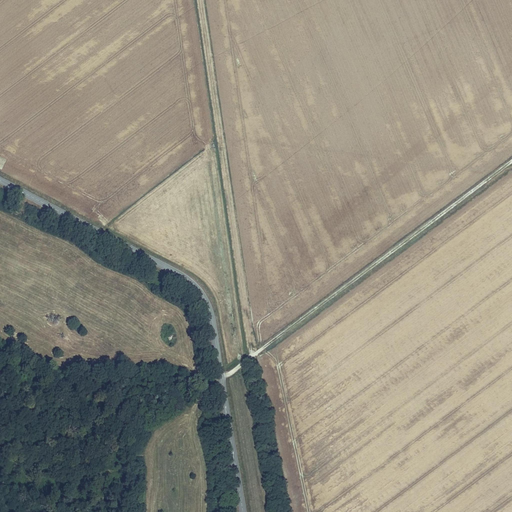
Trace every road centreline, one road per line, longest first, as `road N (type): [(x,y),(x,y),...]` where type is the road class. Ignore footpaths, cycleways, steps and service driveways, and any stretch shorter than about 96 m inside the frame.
road 1 (residential): [(0,180),(201,294),(243,511)]
road 2 (track): [(511,160),(220,376)]
road 3 (track): [(253,354),(201,0)]
